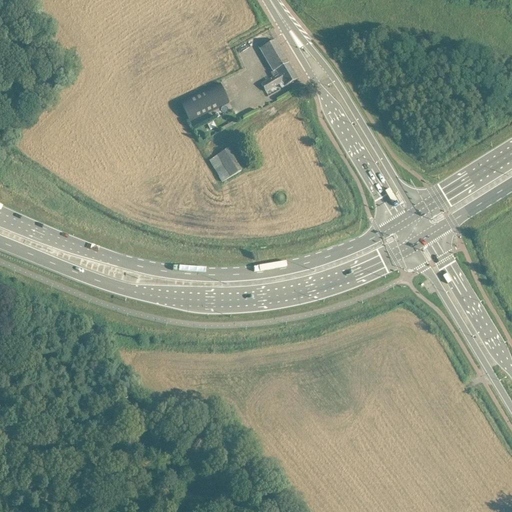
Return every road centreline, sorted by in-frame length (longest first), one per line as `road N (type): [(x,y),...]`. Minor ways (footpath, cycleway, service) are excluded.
road 1 (primary): [(0,245),(99,284),(188,302),(293,293),(416,247)]
road 2 (primary): [(401,222),(340,255),(243,279),(122,268),(0,215)]
road 3 (tertiary): [(415,213),(343,93),(289,35)]
road 4 (tertiary): [(289,35),(401,222)]
road 5 (tertiary): [(416,247),(511,409)]
road 6 (tertiary): [(511,373),(430,238)]
